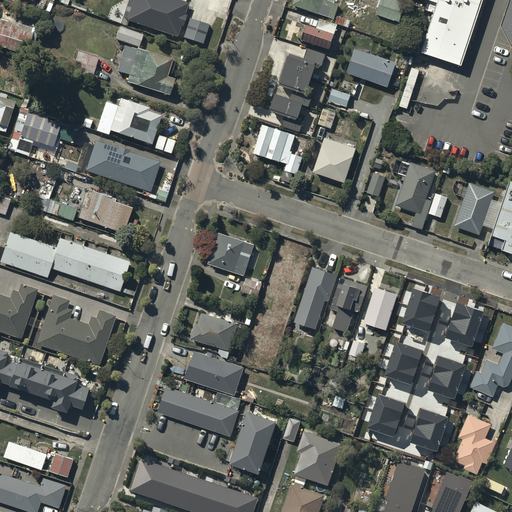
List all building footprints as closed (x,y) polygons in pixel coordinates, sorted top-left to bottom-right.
[(132,0),(128,15),(178,31),(188,2),(182,0),(132,0)] [(294,0),(293,4),(334,18),(339,4),(328,0),(294,0)] [(406,3),(397,0),(381,0),(376,14),(399,22),(406,3)] [(427,0),(428,0),(438,4),(422,53),(462,66),(484,0),(427,0)] [(511,45),(511,0),(509,0),(501,27),(511,45)] [(0,44),(29,54),(37,29),(0,17),(0,44)] [(184,35),(202,42),(209,23),(190,17),(184,35)] [(334,34),(307,25),(302,40),(329,48),(334,34)] [(117,37),(139,44),(143,33),(121,26),(117,37)] [(127,80),(168,94),(173,78),(167,76),(173,59),(126,44),(117,70),(129,74),(127,80)] [(307,48),(304,58),(316,62),(323,64),(326,54),(307,48)] [(72,69),(92,76),(99,56),(78,50),(72,69)] [(395,63),(355,50),(347,73),(387,86),(395,63)] [(284,69),(311,78),(316,62),(304,58),(289,53),(284,69)] [(420,70),(412,68),(399,106),(408,109),(420,70)] [(294,89),(306,93),(311,78),(284,69),(279,84),(294,89)] [(351,95),(332,88),(328,99),(347,106),(351,95)] [(306,93),(294,89),(290,100),(302,104),(308,107),(312,95),(306,93)] [(0,126),(6,129),(15,100),(0,95),(0,126)] [(297,119),(302,104),(290,100),(275,95),(270,110),(284,115),(297,119)] [(113,125),(150,137),(158,114),(146,110),(147,106),(122,97),(113,125)] [(335,112),(324,109),(319,123),(330,127),(335,112)] [(18,135),(53,146),(61,123),(26,111),(18,135)] [(297,119),(284,115),(281,125),(299,131),(303,121),(297,119)] [(296,135),(263,124),(254,152),(287,163),(285,170),(296,174),(302,157),(290,153),(296,135)] [(154,147),(169,152),(174,138),(159,133),(154,147)] [(355,149),(325,139),(314,171),(343,181),(355,149)] [(88,167),(150,187),(158,161),(96,141),(88,167)] [(78,165),(67,161),(65,169),(58,167),(55,178),(77,186),(80,178),(74,176),(78,165)] [(413,225),(423,229),(428,213),(433,201),(424,198),(434,171),(412,163),(397,205),(418,212),(413,225)] [(385,176),(373,172),(366,192),(378,196),(385,176)] [(511,181),(508,187),(503,202),(494,229),(489,244),(511,251),(511,181)] [(493,191),(470,183),(455,225),(478,233),(482,224),(491,198),(493,191)] [(78,218),(122,232),(130,208),(114,202),(116,196),(94,189),(88,207),(82,206),(78,218)] [(435,194),(433,201),(428,213),(441,217),(447,198),(435,194)] [(0,213),(5,215),(10,199),(0,195),(0,213)] [(42,208),(74,219),(79,205),(47,195),(42,208)] [(49,266),(119,290),(129,260),(106,253),(83,245),(60,237),(57,246),(34,239),(10,231),(1,258),(47,273),(49,266)] [(253,243),(218,232),(209,261),(243,272),(253,243)] [(335,274),(313,267),(295,321),(314,327),(324,297),(327,298),(335,274)] [(367,285),(341,277),(332,307),(339,309),(333,326),(347,330),(354,308),(359,309),(367,285)] [(261,282),(247,278),(242,291),(256,295),(261,282)] [(0,326),(20,333),(34,289),(22,285),(20,293),(13,290),(11,298),(0,294),(0,326)] [(395,293),(377,287),(366,322),(384,328),(395,293)] [(414,288),(403,322),(429,331),(441,297),(414,288)] [(40,341),(97,360),(112,316),(101,312),(98,319),(93,318),(90,325),(67,317),(69,310),(64,308),(66,300),(55,296),(40,341)] [(457,302),(446,336),(472,345),(484,311),(457,302)] [(236,322),(202,312),(198,323),(196,322),(192,336),(227,347),(232,332),(233,333),(236,322)] [(511,371),(511,325),(503,322),(492,347),(503,351),(497,364),(487,359),(481,373),(478,371),(472,384),(492,393),(497,382),(503,384),(506,384),(511,371)] [(364,343),(355,340),(350,353),(359,356),(364,343)] [(396,341),(385,376),(411,384),(423,350),(396,341)] [(243,366),(195,350),(186,376),(234,392),(243,366)] [(0,374),(7,377),(10,367),(2,365),(6,354),(0,351),(0,374)] [(440,356),(428,390),(454,399),(466,365),(440,356)] [(77,378),(16,357),(7,383),(50,398),(48,405),(69,412),(71,405),(82,408),(90,384),(76,380),(77,378)] [(230,433),(238,409),(167,385),(159,409),(230,433)] [(379,394),(367,428),(393,437),(405,403),(379,394)] [(422,408),(410,442),(436,451),(448,417),(422,408)] [(274,420),(248,412),(232,460),(258,469),(266,445),(274,420)] [(490,424),(468,415),(459,436),(464,438),(455,457),(467,463),(465,467),(476,472),(482,459),(486,461),(494,442),(483,438),(490,424)] [(300,421),(290,418),(284,436),(293,439),(300,421)] [(295,474),(327,485),(341,445),(304,433),(299,450),(303,451),(295,474)] [(3,454),(41,466),(46,452),(8,440),(3,454)] [(49,470),(66,476),(72,459),(54,453),(49,470)] [(171,470),(141,460),(131,490),(161,500),(171,470)] [(408,511),(424,470),(412,466),(411,468),(400,464),(387,498),(391,500),(386,511),(388,511),(408,511)] [(199,479),(171,470),(161,500),(189,509),(199,479)] [(39,499),(57,505),(64,485),(44,478),(42,485),(12,475),(0,471),(0,498),(36,510),(39,499)] [(458,479),(448,474),(432,508),(434,509),(432,511),(458,511),(472,482),(460,477),(458,479)] [(219,511),(227,489),(199,479),(189,509),(197,511),(219,511)] [(318,511),(324,496),(292,486),(283,511),(318,511)] [(250,511),(255,498),(227,489),(219,511),(250,511)] [(370,511),(376,494),(365,491),(358,511),(370,511)] [(494,511),(476,503),(471,511),(494,511)]
